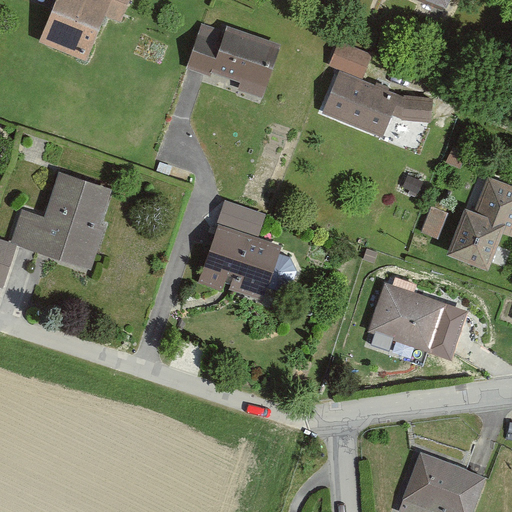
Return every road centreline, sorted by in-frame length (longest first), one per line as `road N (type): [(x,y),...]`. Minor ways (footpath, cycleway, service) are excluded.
road 1 (residential): [(341,410),(294,417),(0,325)]
road 2 (residential): [(511,389),(341,410)]
